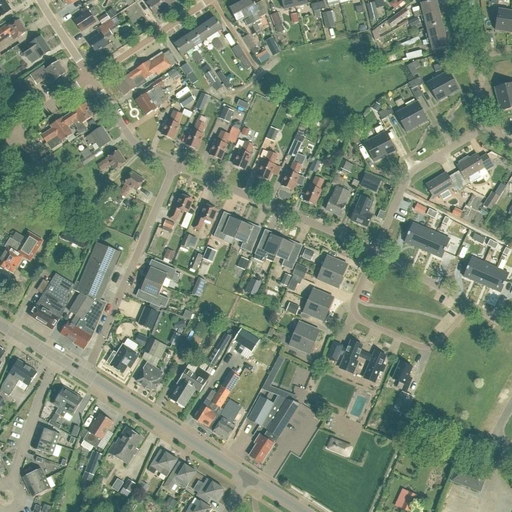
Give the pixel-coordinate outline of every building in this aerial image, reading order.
[(7,5),(3,0),(0,0),(0,17),(10,11),(10,10),(11,9),(12,8),(9,4),(8,5),(7,5)] [(154,15),(164,8),(158,0),(152,0),(147,4),(154,15)] [(158,0),(164,8),(174,1),(173,0),(158,0)] [(249,19),(252,25),(252,26),(256,23),(262,21),(260,18),(266,15),(261,1),(255,4),(253,0),(246,0),(240,3),(249,19)] [(279,0),(282,10),(294,7),(292,0),(279,0)] [(350,0),(326,0),(324,0),(327,12),(352,6),(350,0)] [(398,4),(395,0),(390,4),(394,8),(398,5),(398,4)] [(421,16),(439,12),(436,0),(435,0),(421,4),(423,10),(420,11),(420,12),(414,14),(415,17),(421,16)] [(249,19),(240,3),(230,8),(237,23),(244,19),(248,27),(252,25),(249,19)] [(371,21),(379,19),(375,3),(367,5),(371,21)] [(362,6),(355,8),(357,15),(364,13),(362,6)] [(89,12),(86,8),(81,11),(83,14),(73,21),(81,32),(96,22),(93,18),(97,15),(93,9),(89,12)] [(392,29),(411,15),(406,9),(387,22),(392,29)] [(110,19),(117,15),(114,10),(107,14),(110,19)] [(495,31),(507,33),(510,12),(498,10),(495,31)] [(326,30),(336,28),(332,12),(323,14),(326,30)] [(425,21),(427,27),(442,23),(439,12),(421,16),(422,21),(425,21)] [(101,25),(109,20),(106,14),(98,20),(101,25)] [(279,14),(271,16),(275,27),(281,25),(283,25),(279,14)] [(205,24),(220,48),(223,46),(218,39),(220,37),(217,32),(222,29),(215,18),(205,24)] [(24,25),(19,19),(17,21),(17,20),(10,24),(9,22),(0,28),(0,40),(11,34),(15,39),(25,32),(22,27),(24,25)] [(417,19),(408,24),(412,30),(420,25),(417,19)] [(95,53),(108,44),(105,38),(111,34),(109,31),(115,27),(111,21),(99,29),(101,32),(87,41),(95,53)] [(256,23),(252,26),(256,33),(260,31),(256,23)] [(442,23),(427,27),(428,34),(426,34),(427,39),(445,35),(442,23)] [(195,31),(202,42),(207,39),(211,43),(213,42),(218,50),(220,48),(205,24),(195,31)] [(281,25),(275,27),(278,34),(284,32),(281,25)] [(185,38),(200,62),(203,60),(200,55),(202,53),(197,46),(202,42),(195,31),(185,38)] [(445,35),(427,39),(428,45),(431,44),(433,51),(448,47),(445,35)] [(39,58),(50,51),(40,36),(25,46),(21,49),(27,59),(36,53),(39,58)] [(254,56),(260,53),(249,36),(243,39),(254,56)] [(197,64),(200,62),(185,38),(174,45),(181,56),(187,52),(191,57),(192,56),(197,64)] [(265,42),(271,52),(278,49),(272,38),(265,42)] [(401,51),(421,42),(419,38),(399,46),(401,51)] [(116,43),(112,47),(117,53),(121,50),(116,43)] [(238,45),(232,49),(238,59),(239,59),(247,70),(252,67),(238,45)] [(156,72),(158,75),(176,63),(168,52),(164,55),(163,54),(144,67),(142,64),(136,68),(137,69),(115,83),(124,96),(136,88),(136,89),(146,83),(144,80),(156,72)] [(258,62),(261,68),(267,64),(264,59),(258,62)] [(65,73),(57,61),(45,69),(43,66),(29,75),(36,84),(49,76),(53,81),(65,73)] [(412,64),(407,67),(413,77),(418,74),(412,64)] [(434,66),(436,72),(443,71),(442,64),(434,66)] [(188,77),(193,73),(187,65),(182,68),(188,77)] [(172,81),(179,76),(176,71),(168,75),(172,81)] [(231,87),(221,71),(217,74),(227,89),(231,87)] [(210,73),(206,75),(213,86),(216,92),(222,88),(219,82),(212,72),(210,73)] [(448,96),(459,90),(448,72),(438,78),(448,96)] [(420,77),(415,80),(418,86),(424,83),(420,77)] [(437,102),(448,96),(438,78),(427,84),(437,102)] [(157,92),(165,86),(161,80),(152,86),(157,92)] [(418,86),(415,80),(409,83),(412,89),(418,86)] [(511,83),(495,88),(498,100),(511,96),(511,83)] [(145,116),(156,109),(151,102),(156,99),(151,91),(136,101),(145,116)] [(7,92),(0,96),(0,97),(3,102),(11,97),(7,92)] [(184,109),(195,101),(190,94),(179,102),(184,109)] [(203,112),(209,98),(202,94),(196,109),(203,112)] [(511,96),(498,100),(501,112),(511,109),(511,96)] [(247,110),(249,105),(239,101),(237,106),(247,110)] [(377,102),(373,109),(379,113),(383,106),(377,102)] [(71,121),(73,123),(78,130),(76,131),(79,136),(87,131),(82,124),(93,116),(85,103),(69,113),(70,113),(74,120),(71,121)] [(416,127),(427,122),(417,103),(406,108),(416,127)] [(390,107),(384,110),(387,116),(393,113),(390,107)] [(405,133),(416,127),(406,108),(395,114),(405,133)] [(230,124),(234,113),(224,109),(220,120),(230,124)] [(387,116),(384,110),(379,113),(382,119),(387,116)] [(178,124),(182,114),(174,111),(170,121),(168,120),(162,135),(173,139),(179,125),(178,124)] [(51,128),(41,135),(51,150),(54,148),(61,143),(60,142),(67,137),(70,142),(76,138),(68,126),(73,123),(71,121),(74,120),(70,113),(69,113),(61,119),(61,118),(49,126),(51,128)] [(181,120),(190,124),(193,119),(184,115),(181,120)] [(201,134),(206,124),(198,121),(194,131),(192,130),(186,145),(197,150),(203,135),(201,134)] [(110,142),(101,127),(85,137),(90,144),(94,141),(100,149),(110,142)] [(247,138),(250,131),(244,128),(241,135),(247,138)] [(266,139),(273,142),(278,131),(271,128),(266,139)] [(226,145),(230,135),(222,131),(218,141),(216,141),(210,155),(221,160),(227,145),(226,145)] [(385,157),(396,151),(386,132),(375,138),(385,157)] [(298,154),(304,139),(296,136),(288,156),(296,159),(298,154)] [(351,139),(354,145),(360,142),(356,136),(351,139)] [(374,162),(385,157),(375,138),(364,144),(374,162)] [(240,151),(234,165),(245,170),(248,161),(251,155),(252,152),(251,152),(254,145),(246,141),(241,151),(240,151)] [(115,170),(125,163),(117,151),(106,158),(107,159),(97,165),(101,171),(111,164),(115,170)] [(264,161),(258,176),(269,180),(271,174),(277,176),(281,168),(275,166),(273,165),(277,155),(270,151),(265,162),(264,161)] [(85,167),(96,159),(93,153),(81,162),(85,167)] [(306,157),(298,154),(296,159),(295,162),(302,165),(303,165),(306,157)] [(459,170),(454,174),(462,187),(470,183),(467,178),(482,169),(484,168),(486,171),(493,166),(493,165),(486,155),(480,159),(477,154),(470,158),(468,156),(458,162),(459,164),(456,166),(459,170)] [(51,156),(45,159),(52,170),(58,167),(51,156)] [(317,174),(322,163),(315,160),(310,172),(317,174)] [(288,171),(281,186),(293,190),(296,183),(301,185),(304,178),(297,175),(302,165),(295,162),(294,161),(289,172),(288,171)] [(350,173),(353,166),(343,161),(338,172),(346,175),(347,172),(350,173)] [(85,167),(81,162),(74,166),(78,172),(85,167)] [(446,172),(425,184),(433,198),(439,195),(443,200),(451,195),(447,190),(451,188),(454,192),(462,187),(454,174),(448,177),(446,172)] [(138,192),(145,181),(132,173),(126,184),(126,185),(120,195),(127,199),(133,188),(138,192)] [(365,173),(360,187),(376,194),(381,180),(365,173)] [(320,190),(324,180),(316,177),(311,187),(310,186),(303,200),(315,205),(321,190),(320,190)] [(357,190),(360,183),(354,180),(351,187),(357,190)] [(336,187),(332,198),(331,198),(326,210),(340,216),(346,204),(345,203),(350,192),(336,187)] [(488,200),(496,204),(500,197),(492,193),(488,200)] [(121,206),(124,201),(116,195),(112,201),(121,206)] [(187,213),(193,200),(181,195),(175,209),(174,208),(169,219),(176,222),(180,210),(187,213)] [(369,214),(374,202),(361,197),(351,221),(367,228),(372,215),(369,214)] [(492,211),(496,204),(488,200),(484,206),(492,211)] [(212,223),(217,210),(205,205),(200,218),(198,218),(193,229),(200,232),(205,220),(212,223)] [(460,219),(463,213),(456,209),(453,215),(460,219)] [(235,239),(242,222),(238,221),(239,219),(231,215),(227,226),(219,223),(214,237),(224,241),(227,235),(235,239)] [(171,234),(174,225),(166,221),(164,227),(166,228),(164,231),(171,234)] [(242,222),(235,239),(243,242),(240,248),(251,253),(257,239),(249,236),(254,225),(247,222),(246,224),(242,222)] [(413,224),(404,243),(410,246),(417,249),(425,229),(413,224)] [(84,250),(90,238),(67,227),(61,239),(84,250)] [(425,229),(417,249),(426,252),(429,254),(437,234),(425,229)] [(12,273),(17,266),(21,259),(22,257),(24,259),(30,262),(43,241),(28,232),(20,245),(20,246),(19,245),(15,242),(14,241),(13,241),(11,240),(10,239),(5,247),(7,248),(3,255),(0,252),(0,267),(4,270),(5,268),(12,273)] [(255,255),(253,259),(263,263),(265,259),(273,262),(276,256),(283,240),(279,238),(280,236),(272,233),(268,244),(260,241),(255,254),(255,255)] [(437,234),(429,254),(442,259),(450,240),(437,234)] [(189,249),(193,238),(186,235),(182,246),(189,249)] [(283,240),(276,256),(284,260),(281,266),(292,270),(298,257),(290,254),(295,243),(288,239),(287,242),(283,240)] [(100,300),(112,272),(120,253),(96,243),(88,262),(79,283),(77,282),(73,292),(79,294),(80,292),(81,292),(100,300)] [(212,264),(217,253),(208,249),(203,260),(212,264)] [(311,262),(314,254),(306,251),(303,259),(311,262)] [(170,267),(175,258),(167,254),(163,264),(170,267)] [(197,272),(203,257),(197,254),(191,269),(197,272)] [(322,268),(343,277),(348,265),(327,256),(322,268)] [(246,271),(249,261),(242,258),(238,268),(246,271)] [(472,258),(463,277),(476,283),(484,263),(472,258)] [(484,263),(476,283),(488,288),(496,269),(484,263)] [(146,279),(162,286),(166,278),(172,280),(178,283),(181,276),(175,273),(176,270),(163,264),(160,272),(149,267),(145,274),(148,275),(146,279)] [(293,275),(304,280),(308,270),(297,265),(293,275)] [(338,289),(343,277),(322,268),(317,280),(338,289)] [(496,269),(488,288),(501,294),(509,274),(496,269)] [(288,287),(292,277),(286,275),(282,285),(288,287)] [(300,285),(303,280),(294,276),(292,281),(300,285)] [(55,288),(43,280),(36,291),(43,295),(30,316),(52,329),(58,319),(59,320),(74,286),(61,278),(55,288)] [(192,295),(199,298),(206,281),(199,278),(192,295)] [(142,282),(139,289),(150,294),(147,302),(151,303),(160,307),(161,305),(165,307),(169,299),(165,297),(159,294),(162,286),(146,279),(144,283),(142,282)] [(295,292),(298,284),(292,281),(288,289),(295,292)] [(256,298),(260,288),(251,284),(250,283),(246,293),(256,298)] [(308,301),(328,310),(334,298),(313,289),(308,301)] [(68,322),(60,334),(76,344),(76,347),(78,348),(81,348),(84,349),(91,337),(92,337),(103,309),(105,303),(100,300),(81,292),(80,292),(68,311),(75,315),(70,323),(68,322)] [(328,310),(308,301),(303,313),(312,317),(323,322),(328,310)] [(296,316),(300,308),(290,303),(286,312),(296,316)] [(152,331),(159,314),(146,308),(138,325),(152,331)] [(294,334),(314,343),(320,331),(299,322),(294,334)] [(241,330),(234,341),(253,353),(259,341),(241,330)] [(215,367),(233,338),(226,334),(208,363),(215,367)] [(309,355),(314,343),(294,334),(289,346),(309,355)] [(140,336),(137,345),(145,348),(148,339),(140,336)] [(154,358),(161,344),(151,339),(144,353),(154,358)] [(361,350),(363,346),(351,341),(347,349),(342,347),(342,346),(334,343),(327,358),(336,362),(340,354),(344,356),(344,357),(346,358),(342,367),(354,372),(358,362),(356,361),(358,357),(361,350)] [(110,358),(107,363),(110,366),(123,374),(128,367),(131,369),(139,355),(123,345),(117,354),(113,360),(110,358)] [(488,380),(496,365),(461,347),(454,361),(463,366),(455,382),(470,390),(478,374),(488,380)] [(361,350),(358,357),(370,362),(369,366),(363,379),(375,384),(380,372),(383,373),(383,372),(386,366),(382,365),(386,356),(375,351),(373,355),(361,350)] [(258,367),(264,356),(259,353),(252,363),(258,367)] [(260,367),(270,371),(275,359),(266,355),(260,367)] [(280,357),(262,390),(295,403),(297,397),(271,387),(285,360),(280,357)] [(28,387),(37,373),(18,361),(9,374),(2,385),(0,391),(9,397),(19,381),(28,387)] [(400,362),(392,379),(400,382),(397,389),(406,393),(412,379),(409,377),(413,367),(400,362)] [(156,392),(161,384),(158,382),(164,373),(148,363),(143,370),(144,371),(136,382),(151,391),(153,389),(156,392)] [(254,377),(258,372),(252,367),(248,373),(254,377)] [(177,389),(170,399),(177,403),(184,408),(191,396),(195,389),(200,392),(206,382),(207,382),(210,376),(199,368),(195,375),(186,370),(175,388),(177,389)] [(427,414),(455,427),(469,396),(449,387),(444,398),(436,394),(427,414)] [(61,417),(74,395),(65,389),(54,406),(60,410),(58,415),(61,417)] [(202,406),(194,419),(195,420),(198,422),(210,429),(214,432),(214,431),(222,419),(220,418),(220,417),(223,413),(224,411),(220,409),(225,401),(216,396),(211,393),(210,392),(204,402),(205,402),(203,406),(202,406)] [(278,397),(265,392),(262,398),(249,421),(267,432),(264,438),(274,444),(277,439),(277,438),(278,437),(283,428),(296,407),(278,398),(278,397)] [(406,416),(414,398),(403,392),(394,411),(406,416)] [(84,401),(74,395),(61,417),(64,419),(67,415),(73,418),(84,401)] [(214,432),(213,433),(227,441),(236,426),(232,424),(238,415),(226,408),(229,402),(226,400),(225,401),(220,409),(224,411),(223,413),(220,417),(220,418),(222,419),(214,431),(214,432)] [(96,449),(102,440),(113,423),(99,414),(88,432),(89,432),(85,439),(84,441),(96,449)] [(113,444),(108,453),(128,465),(134,456),(135,456),(139,450),(136,449),(142,438),(126,428),(115,446),(113,444)] [(56,447),(60,436),(41,429),(37,440),(56,447)] [(85,430),(81,436),(85,439),(89,432),(88,432),(85,430)] [(274,444),(264,438),(259,435),(254,443),(256,444),(249,456),(262,464),(274,444)] [(327,449),(348,458),(353,447),(332,438),(327,449)] [(53,457),(56,447),(37,440),(34,450),(53,457)] [(93,452),(85,473),(93,476),(101,455),(93,452)] [(158,454),(150,467),(148,471),(154,475),(157,471),(162,474),(165,469),(170,472),(178,461),(166,453),(164,457),(158,454)] [(481,492),(488,472),(459,461),(452,481),(481,492)] [(196,472),(185,465),(182,469),(177,466),(169,479),(163,488),(171,492),(176,483),(180,486),(186,489),(189,484),(196,472)] [(46,480),(41,470),(23,479),(27,489),(46,480)] [(50,490),(46,480),(27,489),(32,499),(50,490)] [(129,480),(124,488),(130,493),(131,493),(136,485),(129,480)] [(217,501),(224,490),(212,483),(207,480),(197,496),(208,503),(211,498),(217,501)] [(119,497),(124,486),(116,482),(111,493),(119,497)] [(146,493),(150,487),(142,482),(138,488),(146,493)] [(407,511),(411,511),(418,495),(409,491),(401,509),(407,511)] [(170,499),(166,506),(173,510),(177,503),(170,499)] [(210,511),(212,509),(200,502),(197,507),(192,504),(186,511),(210,511)]
